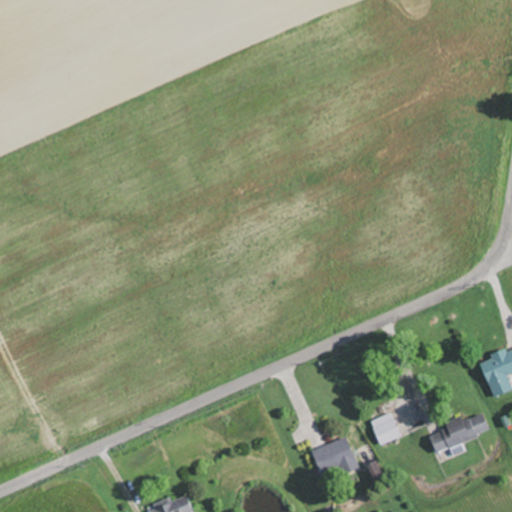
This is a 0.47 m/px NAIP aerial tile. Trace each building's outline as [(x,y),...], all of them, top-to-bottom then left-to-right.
[(511,373),(511,350),(481,360),(494,398),(511,391),(511,384),(509,375),(511,373)] [(403,436),(392,412),(371,422),(381,445),(403,436)] [(432,433),(440,453),(493,432),(485,412),(432,433)] [(360,463),(349,437),(315,450),(325,477),(360,463)] [(159,511),(195,511),(192,501),(159,511)]
